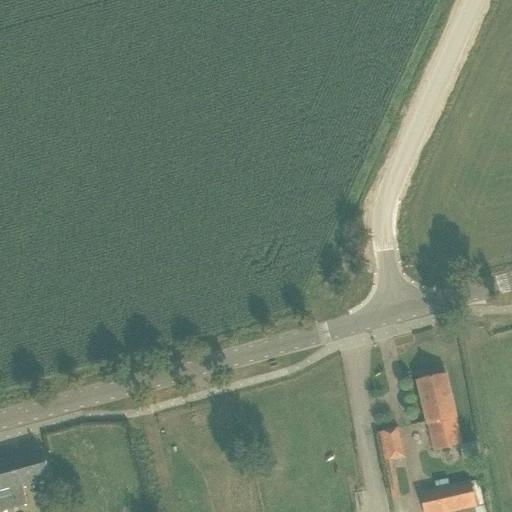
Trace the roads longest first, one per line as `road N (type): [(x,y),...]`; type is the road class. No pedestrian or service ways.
road 1 (tertiary): [(0,416),(403,303)]
road 2 (tertiary): [(403,303),(400,197),(475,0)]
